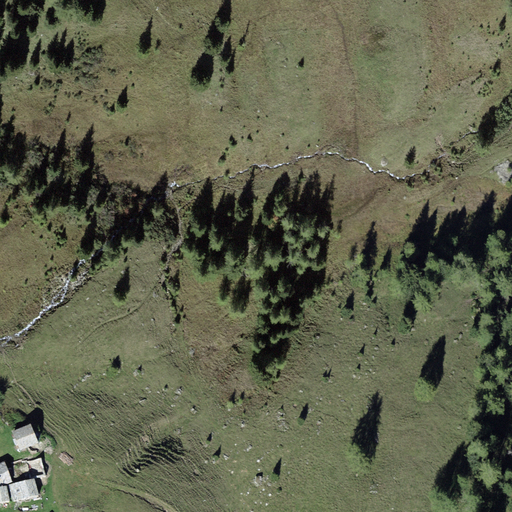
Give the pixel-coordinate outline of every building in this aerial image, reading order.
[(31,424),(13,432),(21,450),(39,443),(31,424)] [(5,462),(0,463),(0,485),(6,485),(13,482),(5,462)] [(35,478),(37,487),(49,484),(44,470),(29,474),(30,479),(35,478)] [(30,479),(8,485),(14,501),(39,496),(37,487),(35,478),(30,479)] [(7,486),(0,487),(0,503),(10,501),(7,486)]
